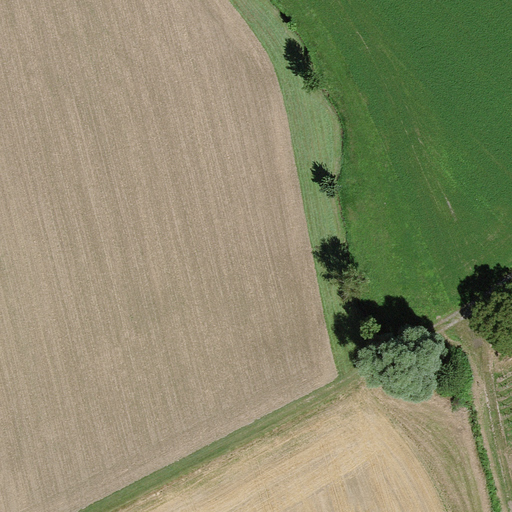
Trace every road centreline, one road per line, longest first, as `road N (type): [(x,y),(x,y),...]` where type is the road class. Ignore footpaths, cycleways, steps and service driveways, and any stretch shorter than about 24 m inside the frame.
road 1 (track): [(511,277),(379,364),(88,511)]
road 2 (track): [(457,315),(511,485)]
